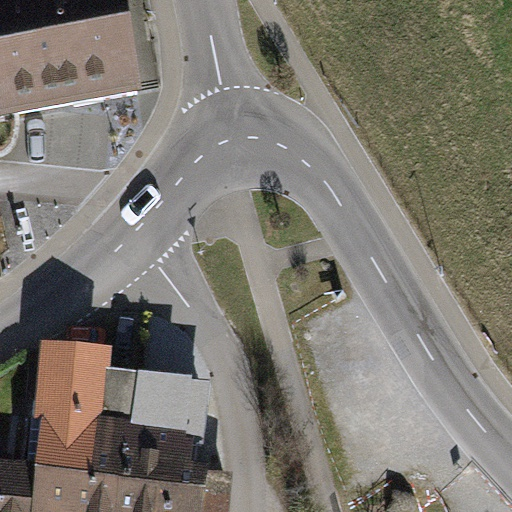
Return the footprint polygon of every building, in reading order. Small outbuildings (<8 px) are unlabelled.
[(0,0),(0,116),(146,91),(130,0),(0,0)] [(109,348),(44,341),(36,420),(42,420),(37,469),(96,475),(107,373),(109,348)] [(138,376),(107,373),(96,475),(37,469),(33,511),(125,511),(132,442),(138,376)] [(212,383),(138,376),(132,442),(196,449),(206,450),(212,383)] [(194,464),(196,449),(132,442),(125,511),(160,511),(163,484),(192,487),(194,464)] [(210,465),(194,464),(192,487),(163,484),(160,511),(222,511),(226,475),(209,474),(210,465)] [(33,511),(37,469),(0,465),(0,511),(33,511)]
